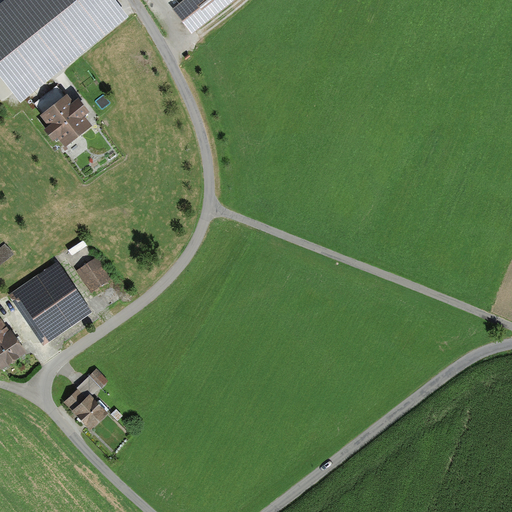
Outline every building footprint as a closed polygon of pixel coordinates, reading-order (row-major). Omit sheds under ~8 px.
[(0,80),(19,105),(129,19),(114,0),(9,0),(0,7),(0,80)] [(186,0),(175,9),(188,27),(222,0),(186,0)] [(46,88),(32,96),(36,102),(49,94),(46,88)] [(66,150),(93,130),(86,120),(90,117),(76,100),(72,103),(68,98),(66,99),(57,88),(36,104),(45,117),(41,120),(49,131),(46,134),(53,143),(58,139),(66,150)] [(110,106),(98,117),(103,123),(116,112),(110,106)] [(0,261),(9,256),(2,245),(0,245),(0,261)] [(89,261),(73,274),(88,292),(104,279),(89,261)] [(51,269),(12,296),(40,339),(80,312),(51,269)] [(0,320),(0,319),(0,363),(19,353),(0,320)] [(98,387),(104,382),(93,370),(88,376),(98,387)] [(63,403),(87,428),(101,414),(84,397),(81,401),(74,393),(63,403)]
